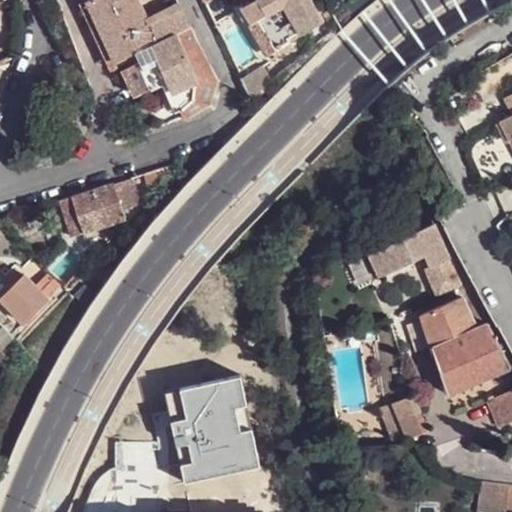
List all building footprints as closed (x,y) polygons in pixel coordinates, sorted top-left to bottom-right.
[(117,62),(87,0),(79,3),(110,70),(119,67),(117,62)] [(87,0),(117,62),(119,61),(135,53),(144,49),(145,50),(152,47),(158,44),(149,23),(138,0),(87,0)] [(254,0),(241,7),(267,55),(289,43),(286,39),(298,32),(300,36),(321,24),(306,0),(254,0)] [(182,9),(149,23),(158,44),(177,35),(176,34),(191,27),(182,9)] [(191,29),(177,35),(197,79),(196,100),(181,111),(185,119),(194,114),(203,109),(208,106),(210,104),(218,81),(191,29)] [(158,44),(152,47),(158,63),(163,73),(167,81),(181,111),(196,100),(197,79),(177,35),(158,44)] [(158,63),(152,47),(145,50),(148,58),(152,66),(158,63)] [(163,73),(158,63),(152,66),(148,58),(138,63),(147,81),(163,73)] [(140,94),(151,89),(147,81),(138,63),(130,66),(135,77),(134,78),(140,94)] [(135,77),(130,66),(123,70),(135,96),(140,94),(134,78),(135,77)] [(252,97),(272,80),(265,68),(243,81),(252,97)] [(163,73),(147,81),(151,89),(167,81),(163,73)] [(511,94),(505,98),(511,112),(511,115),(501,121),(509,140),(511,138),(511,94)] [(170,166),(144,178),(150,191),(176,178),(170,166)] [(73,197),(85,234),(125,219),(121,208),(138,203),(130,180),(73,197)] [(75,238),(85,234),(73,197),(62,201),(75,238)] [(378,248),(368,253),(379,278),(425,258),(430,269),(426,271),(437,298),(444,294),(459,288),(447,260),(450,258),(435,223),(423,229),(378,248)] [(0,281),(0,299),(23,277),(15,266),(0,281)] [(0,301),(23,327),(47,301),(40,294),(23,277),(0,299),(0,301)] [(47,301),(59,288),(52,281),(40,294),(47,301)] [(432,348),(475,328),(460,297),(421,314),(432,348)] [(432,348),(448,394),(509,369),(488,323),(475,328),(432,348)] [(3,331),(0,333),(0,346),(2,348),(2,349),(11,340),(3,331)] [(240,379),(166,394),(184,486),(261,468),(252,432),(241,434),(235,409),(246,406),(240,379)] [(416,393),(382,405),(394,439),(408,434),(409,438),(429,431),(416,393)] [(495,437),(511,429),(511,397),(484,409),(495,437)] [(399,488),(410,491),(415,468),(404,467),(399,488)] [(511,485),(482,483),(479,511),(482,511),(504,511),(505,508),(511,508),(511,485)]
